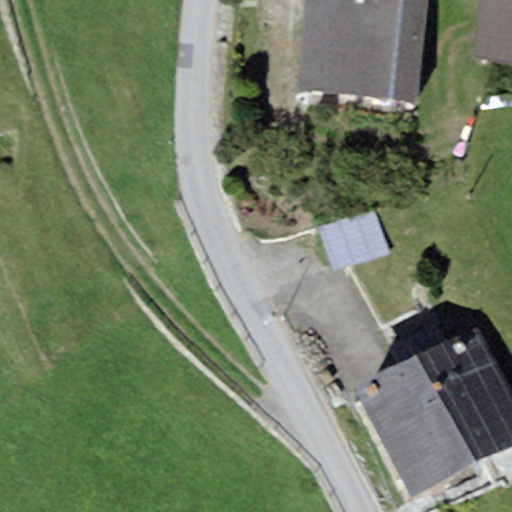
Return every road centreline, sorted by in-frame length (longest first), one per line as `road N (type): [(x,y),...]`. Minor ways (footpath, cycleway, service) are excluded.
road 1 (track): [(345,460),(156,309),(101,219),(23,0)]
road 2 (unclassified): [(205,0),(194,153),(207,216),(345,460),(365,511)]
